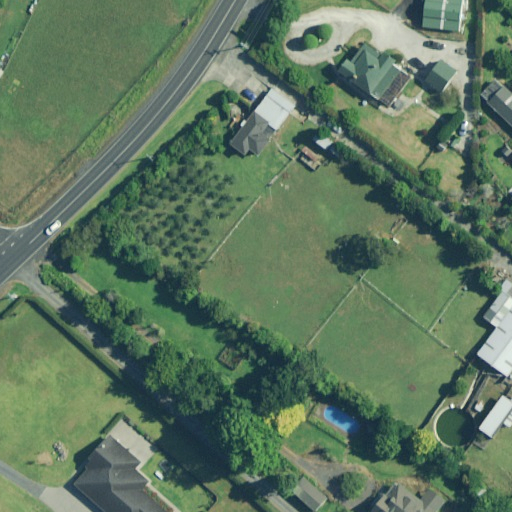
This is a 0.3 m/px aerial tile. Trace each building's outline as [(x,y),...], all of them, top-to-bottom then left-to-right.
[(466,0),(427,0),(424,26),(462,31),(466,0)] [(397,62),(367,41),(351,63),(348,61),(341,72),(373,95),(397,62)] [(458,71),(440,57),(416,89),(433,103),(458,71)] [(511,90),(498,77),(481,95),(511,124),(511,90)] [(297,106),(275,88),(231,143),(246,155),(251,149),(260,156),(273,139),(264,132),(270,125),(277,131),(297,106)] [(511,372),(511,298),(503,292),(485,317),(498,327),(479,354),(509,376),(511,372)] [(511,401),(504,396),(481,428),(494,438),(503,424),(511,430),(511,427),(511,401)] [(141,460),(113,435),(84,468),(87,471),(77,483),(110,511),(169,511),(142,488),(149,480),(135,468),(141,460)] [(324,511),(334,502),(307,480),(296,493),(317,511),(324,511)] [(431,487),(423,498),(404,484),(401,488),(394,483),(372,511),(438,511),(448,499),(431,487)]
